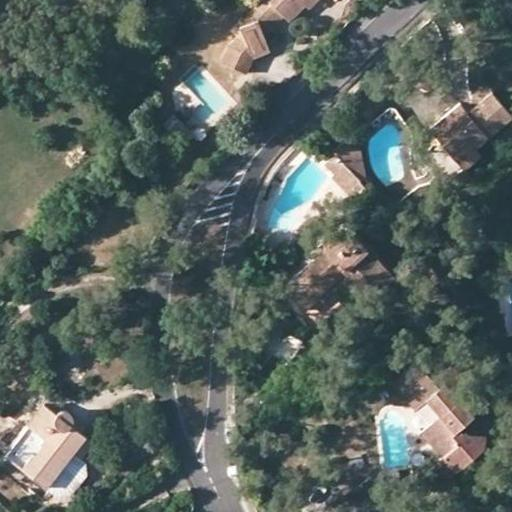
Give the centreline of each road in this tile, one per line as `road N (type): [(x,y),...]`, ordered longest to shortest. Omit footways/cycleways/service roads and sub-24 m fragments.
road 1 (residential): [(264,151),(184,230),(164,278),(172,406),(223,511)]
road 2 (residential): [(226,511),(219,403),(232,240),(264,151)]
road 3 (residential): [(416,0),(264,151)]
